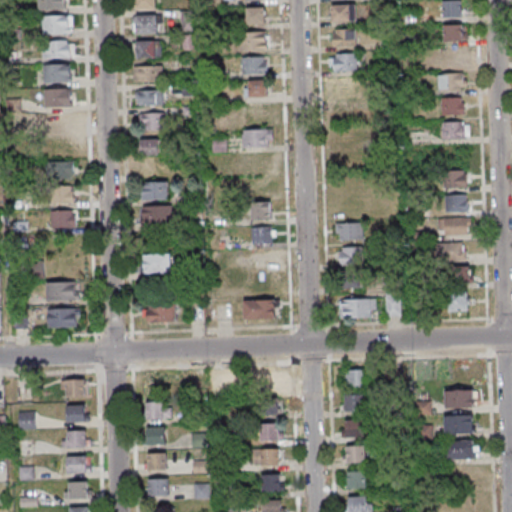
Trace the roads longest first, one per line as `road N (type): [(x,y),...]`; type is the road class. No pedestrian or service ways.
road 1 (residential): [(511,374),(494,0)]
road 2 (residential): [(106,0),(117,353)]
road 3 (residential): [(314,345),(298,0)]
road 4 (residential): [(0,357),(314,345)]
road 5 (residential): [(314,345),(511,336)]
road 6 (residential): [(320,511),(314,345)]
road 7 (residential): [(122,511),(117,353)]
